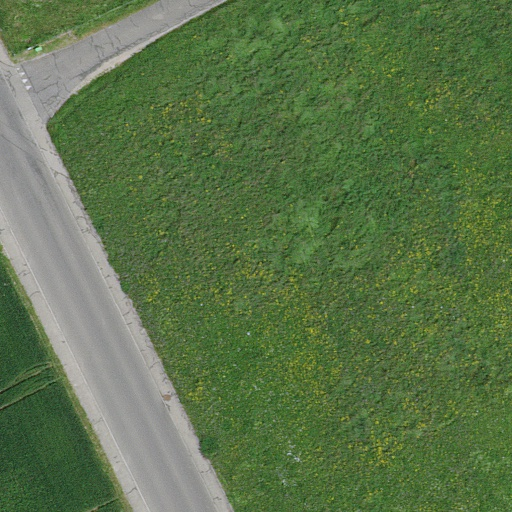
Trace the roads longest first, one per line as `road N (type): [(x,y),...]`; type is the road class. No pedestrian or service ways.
road 1 (tertiary): [(184,511),(0,136)]
road 2 (unclassified): [(194,0),(0,116)]
